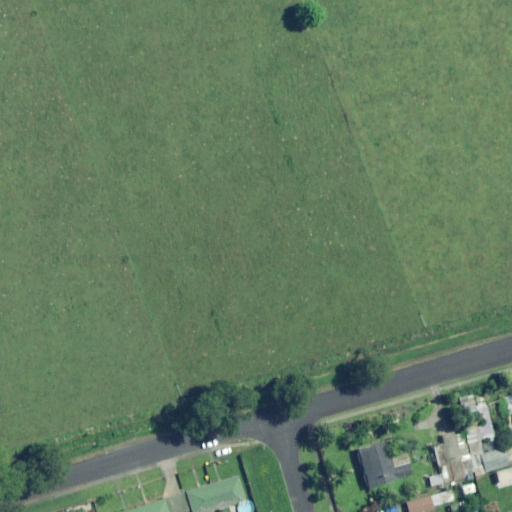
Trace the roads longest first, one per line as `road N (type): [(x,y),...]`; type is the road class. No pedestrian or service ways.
road 1 (residential): [(0,500),(277,419)]
road 2 (residential): [(277,419),(511,350)]
